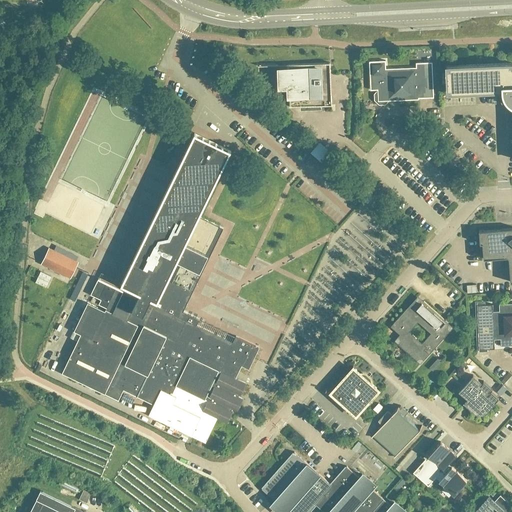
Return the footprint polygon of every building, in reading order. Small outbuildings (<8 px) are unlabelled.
[(416,63),(416,68),(385,69),(385,61),(369,62),(370,91),(378,90),(378,93),(376,95),(376,100),(380,103),(385,103),(387,101),(418,100),(418,99),(434,98),(432,62),(416,63)] [(331,105),(330,63),(287,65),(288,71),(283,72),(281,76),(281,81),(284,84),(288,86),(289,107),(303,107),(303,108),(308,108),(308,110),(313,110),(313,108),(318,108),(318,106),(331,105)] [(511,63),(446,66),(447,93),(502,91),(503,92),(503,94),(504,96),(504,97),(505,99),(506,100),(507,101),(508,102),(510,104),(511,105),(511,63)] [(233,343),(197,326),(200,320),(190,315),(183,312),(224,228),(200,217),(223,171),(222,170),(231,150),(194,132),(121,284),(125,287),(124,289),(123,291),(98,279),(91,295),(101,299),(98,305),(106,308),(104,311),(87,303),(74,331),(82,335),(63,373),(119,400),(124,389),(155,404),(150,415),(205,442),(216,418),(227,423),(232,412),(231,411),(232,408),(238,410),(243,399),(238,397),(239,394),(241,395),(246,384),(232,377),(235,371),(239,372),(242,366),(249,369),(259,348),(236,336),(233,343)] [(312,151),(324,164),(334,155),(321,142),(312,151)] [(511,228),(479,230),(480,243),(482,243),(483,259),(507,257),(508,258),(510,282),(511,282),(511,228)] [(70,278),(71,277),(74,269),(77,263),(49,249),(42,264),(70,278)] [(467,293),(477,292),(476,285),(467,285),(467,293)] [(424,301),(413,313),(407,308),(393,324),(403,332),(395,341),(421,364),(429,355),(424,350),(426,348),(431,352),(452,330),(445,323),(439,329),(437,327),(444,319),(424,301)] [(511,303),(499,304),(499,311),(493,312),(493,305),(485,305),(485,303),(477,303),(479,352),(487,351),(487,349),(495,349),(494,340),(501,339),(501,346),(511,345),(511,303)] [(438,358),(429,367),(433,371),(441,362),(438,358)] [(353,366),(353,368),(331,393),(329,393),(331,393),(356,415),(356,417),(357,417),(357,415),(379,391),(381,391),(381,390),(379,390),(371,383),(371,381),(370,379),(366,375),(364,374),(361,374),(354,368),(354,366),(353,366)] [(473,375),(459,392),(467,399),(462,404),(473,414),(474,414),(475,415),(477,415),(478,415),(480,415),(482,415),(484,414),(485,414),(486,413),(487,412),(499,399),(491,391),(492,389),(483,381),(482,383),(473,375)] [(380,403),(376,409),(380,412),(385,406),(380,403)] [(401,406),(400,406),(372,437),(396,457),(423,426),(419,429),(405,416),(408,413),(401,406)] [(353,449),(359,453),(363,446),(357,442),(353,449)] [(456,456),(441,442),(413,473),(428,486),(437,476),(440,479),(439,481),(454,495),(467,480),(452,467),(450,468),(447,465),(456,456)] [(332,485),(295,453),(262,489),(275,500),(272,503),(281,511),(287,511),(288,511),(308,511),(315,504),(332,485)] [(377,457),(371,461),(380,474),(386,470),(377,457)] [(348,467),(332,485),(315,504),(324,511),(372,511),(384,499),(372,489),(375,486),(362,475),(360,478),(348,467)] [(85,511),(70,504),(41,490),(40,491),(30,511),(85,511)] [(79,499),(86,503),(91,494),(83,490),(82,494),(79,499)] [(511,511),(511,507),(508,504),(509,503),(500,495),(494,502),(489,497),(476,511),(511,511)] [(372,511),(404,511),(394,503),(391,506),(384,499),(372,511)]
